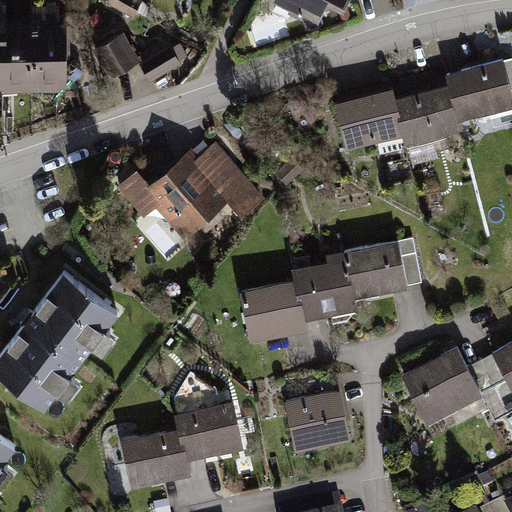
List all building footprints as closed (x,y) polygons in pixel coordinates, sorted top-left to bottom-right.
[(135,0),(134,0),(114,0),(109,10),(135,24),(144,6),(135,0)] [(272,0),(267,9),(302,27),(306,20),(318,26),(327,8),(344,17),(352,0),(272,0)] [(30,10),(30,27),(31,98),(71,98),(70,27),(61,28),(61,10),(30,10)] [(30,27),(1,27),(1,78),(2,99),(31,98),(30,27)] [(123,38),(96,56),(115,84),(142,66),(123,38)] [(182,70),(168,49),(142,66),(156,87),(182,70)] [(446,80),(459,129),(511,115),(511,95),(504,65),(446,80)] [(461,138),(459,129),(446,80),(392,94),(406,143),(408,152),(461,138)] [(406,143),(392,94),(334,110),(348,159),(406,143)] [(151,192),(137,177),(119,194),(145,223),(158,211),(186,245),(229,211),(244,226),(266,204),(216,150),(191,172),(183,163),(151,192)] [(348,256),(358,306),(425,291),(414,242),(348,256)] [(358,306),(348,256),(326,260),(328,269),(294,276),(296,288),(303,325),(359,314),(358,306)] [(120,319),(63,277),(0,360),(0,381),(47,416),(120,319)] [(303,325),(296,288),(241,299),(250,345),(305,334),(303,325)] [(511,347),(493,358),(511,392),(511,347)] [(483,400),(456,350),(401,380),(428,430),(483,400)] [(187,467),(245,454),(234,406),(223,408),(219,392),(191,375),(176,402),(180,418),(176,419),(179,432),(187,467)] [(351,442),(338,394),(286,408),(299,456),(351,442)] [(187,467),(179,432),(121,445),(131,492),(190,480),(187,467)] [(0,470),(15,451),(0,439),(0,470)] [(345,511),(341,495),(278,510),(278,511),(345,511)]
